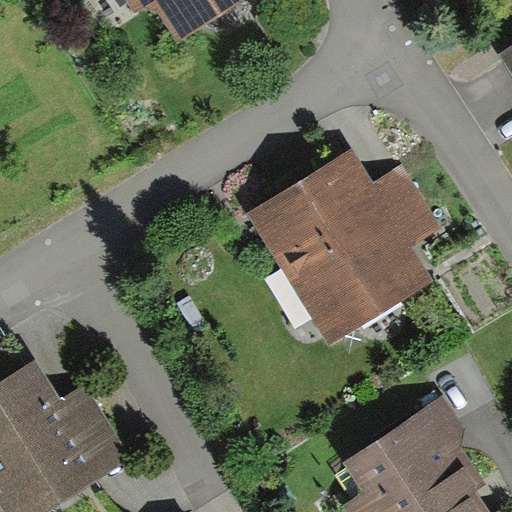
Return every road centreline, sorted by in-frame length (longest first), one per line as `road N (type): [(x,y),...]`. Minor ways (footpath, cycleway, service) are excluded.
road 1 (residential): [(0,291),(393,47)]
road 2 (residential): [(511,222),(393,47)]
